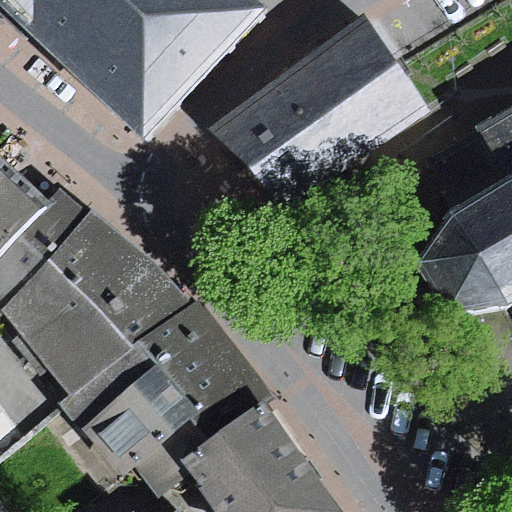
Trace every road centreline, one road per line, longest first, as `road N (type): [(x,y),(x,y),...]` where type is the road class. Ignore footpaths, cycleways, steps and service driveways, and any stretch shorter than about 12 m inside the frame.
road 1 (residential): [(399,511),(140,217)]
road 2 (residential): [(140,217),(239,84),(352,0)]
road 3 (residential): [(0,104),(140,217)]
